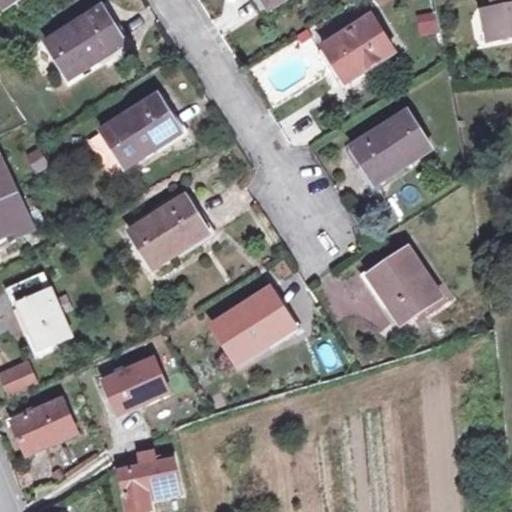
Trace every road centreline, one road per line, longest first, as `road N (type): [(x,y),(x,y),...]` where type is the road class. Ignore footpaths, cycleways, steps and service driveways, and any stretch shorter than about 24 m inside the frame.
road 1 (residential): [(173,0),(324,232)]
road 2 (unknown): [(3,507),(142,426)]
